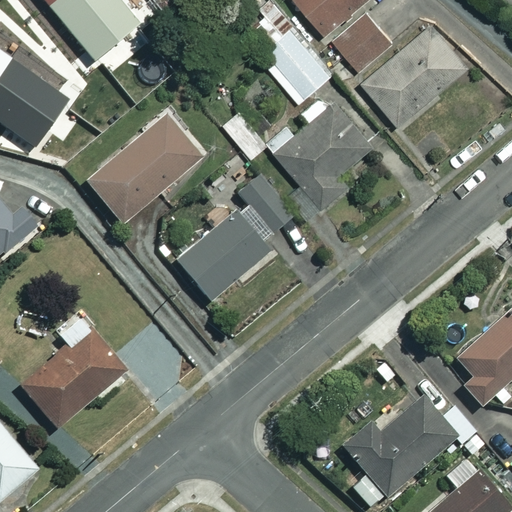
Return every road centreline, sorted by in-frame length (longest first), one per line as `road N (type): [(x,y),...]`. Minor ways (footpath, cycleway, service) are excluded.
road 1 (residential): [(199,432),(511,172)]
road 2 (residential): [(104,511),(199,432)]
